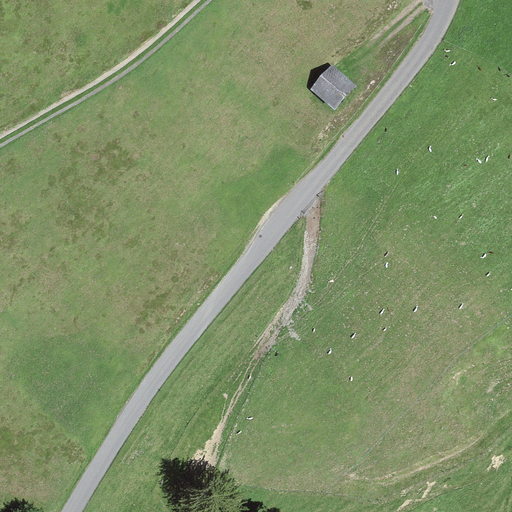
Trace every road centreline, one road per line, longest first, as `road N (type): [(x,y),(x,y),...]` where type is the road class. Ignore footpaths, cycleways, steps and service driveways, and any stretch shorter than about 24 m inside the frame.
road 1 (unclassified): [(448,0),(416,60),(175,351),(71,511)]
road 2 (track): [(0,141),(120,73),(201,0)]
